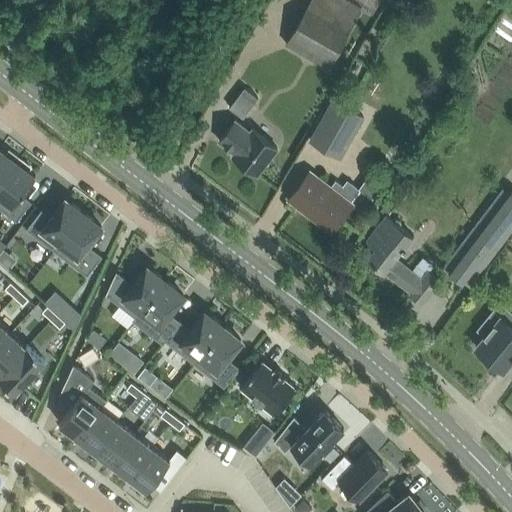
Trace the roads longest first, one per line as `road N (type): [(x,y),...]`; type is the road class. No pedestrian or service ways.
road 1 (residential): [(26,94),(9,117),(325,359),(483,511)]
road 2 (secondary): [(511,499),(385,368),(26,94)]
road 3 (residential): [(107,511),(0,430)]
